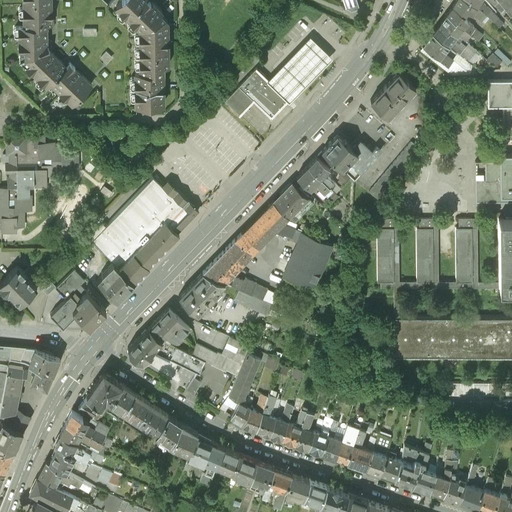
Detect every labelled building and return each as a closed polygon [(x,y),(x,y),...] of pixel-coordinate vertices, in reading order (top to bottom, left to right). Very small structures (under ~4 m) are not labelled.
[(120,0),(116,5),(119,8),(118,9),(124,15),(125,14),(129,18),(129,19),(135,25),(136,24),(139,28),(150,23),(162,11),(151,0),(150,1),(149,0),(120,0)] [(356,0),(342,0),(345,7),(351,10),(359,8),(356,0)] [(476,5),(468,0),(455,0),(452,5),(463,13),(467,8),(471,11),(476,5)] [(478,0),(468,0),(476,5),(486,14),(487,15),(491,11),(482,2),(478,1),(478,0)] [(508,0),(496,0),(497,1),(505,10),(511,5),(508,0)] [(50,9),(50,3),(23,4),(23,7),(22,7),(22,16),(23,16),(24,26),(18,26),(18,35),(19,35),(19,37),(47,37),(47,24),(51,24),(51,17),(52,17),(51,9),(50,9)] [(463,13),(452,5),(446,13),(469,32),(473,28),(465,22),(468,18),(463,13)] [(486,14),(476,5),(471,11),(483,21),(485,19),(483,17),(486,14)] [(168,18),(162,11),(150,23),(139,28),(138,31),(155,31),(155,37),(167,37),(168,18)] [(497,17),(491,11),(487,15),(493,21),(497,17)] [(469,32),(446,13),(440,21),(456,33),(459,30),(466,36),(469,32)] [(456,33),(440,21),(432,32),(448,44),(456,33)] [(155,37),(155,31),(138,31),(138,39),(139,39),(139,45),(138,45),(139,53),(139,55),(157,55),(157,57),(167,56),(167,43),(166,43),(166,38),(167,37),(155,37)] [(432,32),(431,31),(422,43),(422,44),(444,60),(447,63),(452,56),(443,50),(448,44),(432,32)] [(309,35),(267,80),(287,100),(286,101),(288,102),(294,96),(332,57),(319,45),(309,35)] [(47,37),(19,37),(19,41),(18,41),(18,50),(22,50),(28,64),(25,67),(32,73),(32,72),(35,75),(54,55),(49,50),(47,44),(47,37)] [(461,37),(453,48),(459,53),(467,59),(469,55),(467,54),(472,46),(461,37)] [(419,48),(441,65),(444,60),(422,44),(419,48)] [(453,48),(448,44),(443,50),(452,56),(454,53),(457,55),(459,53),(453,48)] [(487,55),(493,60),(495,56),(506,64),(511,57),(495,45),(487,55)] [(112,57),(106,51),(100,57),(106,63),(112,57)] [(447,63),(444,60),(441,65),(451,73),(482,71),(467,59),(459,53),(457,55),(454,53),(452,56),(447,63)] [(54,55),(35,75),(38,78),(37,78),(43,85),(44,84),(47,87),(50,83),(60,92),(60,93),(79,74),(74,68),(75,68),(69,62),(66,66),(54,55)] [(157,57),(157,55),(139,55),(139,57),(138,57),(139,65),(140,65),(140,71),(135,71),(135,77),(134,77),(134,85),(135,85),(135,87),(162,87),(162,84),(163,84),(163,65),(168,65),(167,56),(157,57)] [(267,80),(254,68),(224,100),(239,114),(253,99),(271,117),(286,101),(287,100),(267,80)] [(415,85),(399,69),(370,99),(387,115),(415,85)] [(79,74),(60,93),(60,92),(59,93),(65,99),(66,99),(72,104),(78,98),(79,98),(86,91),(85,90),(91,84),(82,75),(81,75),(79,74)] [(499,131),(499,137),(511,137),(511,78),(488,79),(488,104),(503,103),(503,130),(499,131)] [(162,87),(135,87),(135,89),(134,89),(134,97),(135,97),(135,104),(144,104),(144,105),(154,105),(154,103),(163,103),(163,89),(162,89),(162,87)] [(352,147),(337,133),(321,150),(341,168),(349,159),(355,165),(354,165),(360,171),(380,150),(375,145),(371,149),(360,138),(352,147)] [(33,137),(26,137),(26,135),(15,135),(7,144),(7,152),(2,152),(3,162),(10,162),(10,163),(8,167),(10,171),(10,176),(7,176),(7,186),(0,185),(0,219),(1,220),(1,231),(17,231),(16,226),(23,226),(23,210),(30,209),(30,193),(29,193),(29,185),(46,185),(46,174),(52,174),(52,171),(68,171),(68,168),(77,167),(77,151),(70,151),(70,145),(53,146),(53,141),(45,141),(45,135),(33,135),(33,137)] [(410,141),(368,191),(377,199),(420,148),(410,141)] [(475,177),(475,200),(511,200),(511,153),(499,153),(499,160),(485,160),(485,177),(475,177)] [(330,167),(317,154),(307,164),(320,177),(324,173),(330,167)] [(393,186),(399,192),(421,168),(415,163),(393,186)] [(320,177),(307,164),(296,175),(309,188),(316,181),(318,185),(322,189),(319,193),(326,200),(328,199),(325,196),(332,188),(320,177)] [(337,184),(327,173),(324,173),(320,177),(332,188),(337,184)] [(152,175),(91,238),(114,262),(133,282),(134,282),(149,266),(148,265),(179,233),(177,231),(198,209),(167,179),(162,185),(152,175)] [(294,177),(279,192),(283,195),(276,202),(273,199),(272,199),(287,214),(285,216),(288,219),(302,204),(300,203),(308,195),(298,186),(301,184),(294,177)] [(272,199),(241,231),(261,241),(273,228),(280,221),(281,221),(285,216),(287,214),(272,199)] [(511,213),(479,214),(479,284),(511,283),(511,213)] [(451,278),(436,278),(435,215),(415,215),(416,224),(411,224),(411,282),(469,282),(469,255),(451,255),(451,278)] [(294,227),(281,221),(280,221),(273,228),(281,232),(282,233),(283,232),(291,235),(294,227)] [(394,225),(371,225),(373,278),(395,278),(394,225)] [(302,230),(282,275),(312,287),(318,273),(319,274),(332,243),(302,230)] [(261,241),(241,231),(234,237),(254,247),(261,241)] [(234,237),(214,259),(224,267),(227,264),(233,270),(254,247),(234,237)] [(224,267),(214,259),(202,271),(207,273),(223,280),(230,273),(233,270),(227,264),(224,267)] [(133,282),(114,262),(97,278),(116,298),(133,282)] [(17,264),(0,280),(0,286),(6,292),(9,292),(19,303),(36,286),(26,276),(27,275),(17,264)] [(74,268),(54,288),(65,298),(80,283),(84,279),(74,268)] [(202,271),(178,295),(197,313),(220,289),(217,286),(223,280),(207,273),(202,271)] [(230,273),(223,280),(230,282),(233,276),(230,273)] [(244,277),(242,279),(234,275),(233,276),(230,282),(235,284),(250,291),(256,294),(258,296),(263,297),(267,287),(244,277)] [(65,298),(50,313),(62,325),(76,312),(89,325),(105,309),(80,283),(65,298)] [(256,294),(250,291),(244,303),(267,313),(272,301),(258,296),(256,294)] [(385,314),(385,353),(511,353),(511,304),(510,304),(510,314),(385,314)] [(180,318),(168,305),(158,315),(172,327),(182,333),(189,325),(180,318)] [(172,327),(158,315),(148,326),(161,338),(166,333),(176,339),(182,333),(172,327)] [(148,326),(128,346),(128,351),(142,360),(152,350),(151,349),(161,338),(148,326)] [(230,335),(222,352),(232,357),(240,340),(230,335)] [(191,352),(161,338),(151,349),(152,350),(168,358),(169,357),(197,371),(204,359),(191,352)] [(232,358),(227,368),(237,373),(249,344),(240,340),(232,357),(232,358)] [(217,352),(196,342),(191,352),(204,359),(211,362),(217,352)] [(35,347),(0,343),(0,356),(9,357),(23,360),(28,362),(35,347)] [(237,373),(229,392),(228,393),(242,400),(244,394),(243,394),(247,386),(263,350),(250,344),(237,373)] [(60,355),(35,347),(28,362),(37,366),(53,372),(60,355)] [(232,358),(217,351),(217,352),(211,362),(226,370),(227,368),(232,358)] [(280,358),(267,352),(264,364),(276,369),(280,358)] [(1,401),(0,407),(0,411),(15,410),(16,402),(23,368),(8,365),(7,371),(1,401)] [(53,372),(37,366),(31,382),(46,388),(53,372)] [(121,383),(103,371),(86,396),(91,399),(105,409),(109,402),(121,383)] [(193,377),(186,388),(194,393),(201,381),(193,377)] [(511,392),(511,380),(443,381),(443,399),(495,399),(495,402),(511,402),(511,397),(501,397),(501,392),(511,392)] [(135,392),(121,383),(109,402),(122,411),(135,392)] [(346,390),(344,397),(352,399),(354,392),(346,390)] [(122,411),(155,433),(168,413),(135,392),(122,411)] [(257,409),(249,407),(242,423),(247,425),(255,428),(265,402),(268,394),(261,392),(256,405),(257,409)] [(242,400),(228,393),(219,408),(242,423),(249,407),(249,406),(250,403),(246,400),(245,401),(242,400)] [(275,397),(268,394),(265,402),(270,404),(271,405),(275,397)] [(91,399),(86,396),(78,406),(92,415),(95,411),(97,407),(89,402),(91,399)] [(41,398),(16,402),(15,410),(36,408),(41,398)] [(403,404),(397,401),(394,409),(401,411),(403,404)] [(272,414),(267,412),(268,411),(270,404),(265,402),(255,428),(268,433),(275,415),(272,414)] [(277,416),(275,415),(268,433),(281,437),(287,420),(288,417),(291,411),(284,408),(282,414),(282,418),(277,416)] [(300,424),(294,442),(307,446),(313,428),(306,426),(309,422),(314,411),(306,408),(300,424)] [(87,418),(72,409),(65,421),(90,434),(93,427),(88,425),(84,425),(87,418)] [(102,414),(95,411),(92,415),(91,416),(97,419),(108,426),(109,426),(111,423),(100,416),(102,414)] [(181,422),(168,414),(155,433),(171,444),(180,425),(181,422)] [(332,416),(325,414),(322,422),(329,424),(332,416)] [(329,424),(328,427),(335,429),(339,419),(332,416),(329,424)] [(108,426),(97,419),(93,427),(90,434),(101,440),(108,426)] [(24,430),(2,420),(0,425),(0,440),(1,441),(0,443),(0,451),(13,451),(24,430)] [(289,420),(287,420),(281,437),(294,442),(300,424),(289,420)] [(90,434),(65,421),(60,432),(76,441),(79,436),(81,437),(100,447),(103,441),(101,440),(90,434)] [(341,438),(334,456),(346,460),(353,442),(359,426),(347,422),(341,438)] [(194,431),(180,425),(171,444),(170,446),(185,452),(194,432),(194,431)] [(326,433),(313,428),(307,446),(320,451),(326,433)] [(76,441),(60,432),(54,444),(57,445),(86,460),(89,455),(90,453),(85,451),(82,449),(81,450),(76,448),(73,447),(76,441)] [(203,459),(211,439),(194,432),(185,452),(203,459)] [(391,437),(377,432),(371,449),(364,466),(379,472),(386,454),(391,437)] [(341,438),(326,433),(320,451),(334,456),(341,438)] [(216,442),(211,439),(203,459),(207,462),(208,461),(211,463),(216,465),(223,446),(215,443),(216,442)] [(371,449),(353,442),(346,460),(364,466),(371,449)] [(423,450),(403,444),(401,454),(414,458),(419,460),(422,453),(423,450)] [(86,460),(57,445),(49,461),(66,469),(70,461),(84,469),(88,461),(86,460)] [(239,453),(223,446),(216,465),(232,472),(239,453)] [(93,450),(87,447),(85,451),(90,453),(89,455),(94,458),(98,452),(93,450)] [(0,451),(0,464),(6,467),(13,451),(0,451)] [(257,460),(239,453),(232,472),(238,474),(237,476),(249,481),(257,460)] [(399,459),(386,454),(379,472),(394,477),(399,459)] [(412,463),(399,459),(394,477),(411,483),(419,461),(419,460),(414,458),(412,463)] [(49,461),(46,459),(38,474),(55,482),(59,474),(65,477),(64,478),(79,486),(83,479),(66,469),(49,461)] [(445,475),(435,472),(429,489),(443,494),(449,477),(449,473),(451,459),(445,459),(444,471),(445,475)] [(273,466),(257,460),(249,481),(256,484),(257,482),(267,485),(273,466)] [(425,463),(419,461),(411,483),(426,488),(432,471),(423,467),(425,463)] [(210,465),(208,466),(206,473),(212,475),(216,465),(211,463),(210,465)] [(291,473),(273,466),(267,485),(281,490),(280,492),(277,493),(273,503),(280,506),(283,497),(291,473)] [(111,471),(102,468),(96,478),(106,482),(111,471)] [(432,471),(426,488),(429,489),(435,472),(432,471)] [(469,472),(466,483),(470,484),(472,481),(475,472),(472,471),(471,473),(469,472)] [(309,479),(291,473),(283,497),(291,500),(293,494),(303,498),(309,479)] [(494,475),(488,473),(485,482),(491,484),(494,475)] [(505,474),(501,485),(508,487),(511,477),(505,474)] [(74,494),(36,477),(29,492),(36,495),(59,508),(65,511),(74,494)] [(454,478),(449,477),(443,494),(460,500),(466,483),(454,478)] [(83,479),(79,486),(89,490),(92,484),(83,479)] [(326,485),(309,479),(303,498),(302,499),(311,502),(312,500),(317,502),(315,506),(319,507),(326,485)] [(470,484),(466,483),(460,500),(474,505),(480,487),(470,484)] [(326,485),(319,507),(325,509),(326,507),(331,508),(331,507),(336,509),(342,491),(326,485)] [(498,493),(483,488),(477,506),(482,508),(487,509),(492,511),(498,493)] [(505,492),(499,490),(498,493),(492,511),(494,511),(508,511),(511,502),(511,496),(505,494),(505,492)] [(349,493),(342,491),(336,509),(342,511),(349,493)] [(122,499),(106,492),(100,507),(100,508),(103,509),(108,511),(116,511),(118,509),(122,499)] [(368,499),(349,493),(342,511),(363,511),(368,499)] [(100,507),(74,494),(65,511),(66,511),(101,511),(103,509),(100,508),(100,507)] [(57,511),(59,508),(36,495),(32,503),(28,511),(57,511)] [(148,511),(150,510),(122,499),(118,509),(124,511),(148,511)] [(384,511),(387,506),(368,499),(363,511),(384,511)]
